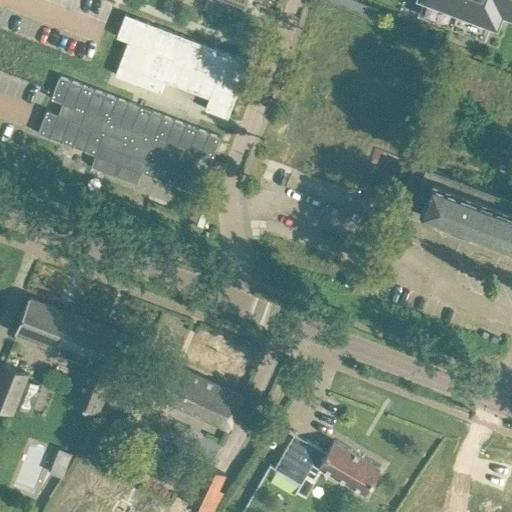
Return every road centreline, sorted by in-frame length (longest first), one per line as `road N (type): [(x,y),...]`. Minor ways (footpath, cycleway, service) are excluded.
road 1 (tertiary): [(223,295),(511,406)]
road 2 (unclassified): [(223,295),(234,258),(232,173),(296,0)]
road 3 (tertiary): [(0,210),(223,295)]
